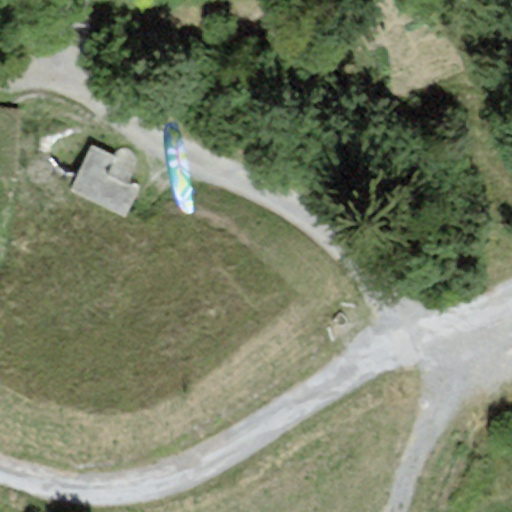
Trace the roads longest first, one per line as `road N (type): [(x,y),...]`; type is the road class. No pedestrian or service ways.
road 1 (unclassified): [(21,0),(27,87),(85,94),(161,151),(330,235),(417,348)]
road 2 (unclassified): [(0,475),(29,487),(140,496),(228,466),(417,348)]
road 3 (unclassified): [(417,348),(439,383),(401,511)]
